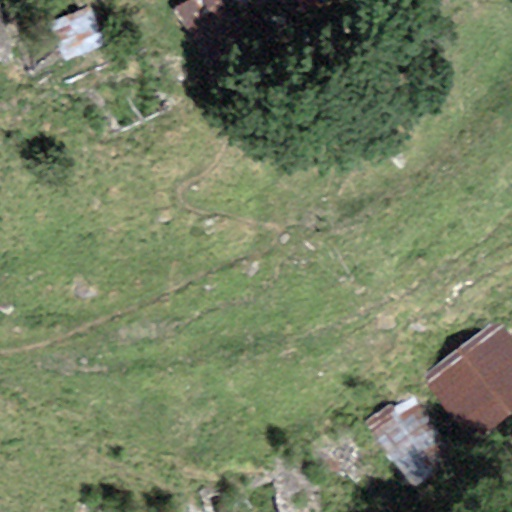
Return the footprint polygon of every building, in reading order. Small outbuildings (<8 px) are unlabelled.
[(224,0),(184,0),(170,12),(232,90),(242,83),(271,59),(224,0)] [(288,0),(304,25),(344,0),(288,0)] [(92,6),(42,25),(59,69),(109,50),(92,6)] [(0,23),(0,70),(14,66),(0,23)] [(511,335),(499,318),(416,377),(469,450),(484,440),(511,419),(511,335)] [(412,395),(364,428),(401,483),(412,498),(460,465),(450,450),(412,395)]
